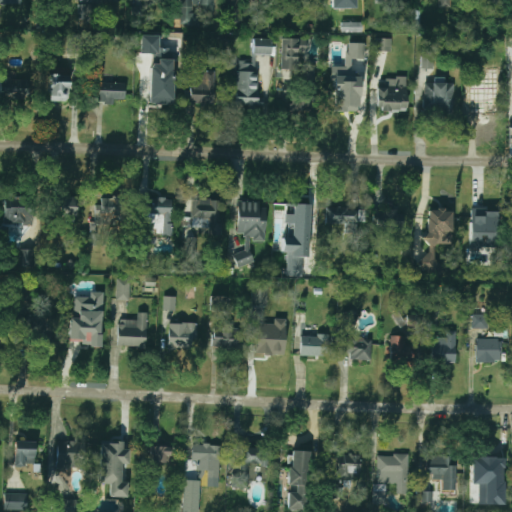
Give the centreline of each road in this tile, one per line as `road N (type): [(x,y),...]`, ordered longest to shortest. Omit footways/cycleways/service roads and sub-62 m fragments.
road 1 (residential): [(511,409),(0,389)]
road 2 (residential): [(511,162),(0,146)]
